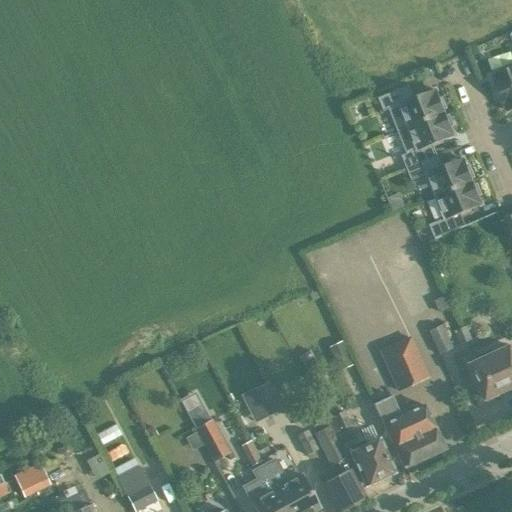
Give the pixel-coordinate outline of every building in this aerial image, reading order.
[(511,67),(494,75),(497,82),(495,83),(504,106),(506,105),(509,112),(511,111),(511,67)] [(436,92),(435,90),(415,98),(410,87),(379,99),(385,112),(390,110),(399,132),(446,113),(445,110),(447,109),(443,97),(440,98),(438,91),(436,92)] [(446,113),(399,132),(408,154),(403,156),(408,169),(438,156),(433,145),(454,137),(453,135),(455,134),(452,127),(454,126),(450,115),(447,116),(446,113)] [(438,156),(408,169),(413,181),(428,174),(437,197),(474,182),(473,179),(475,178),(471,166),(468,167),(465,160),(463,161),(463,159),(442,167),(438,156)] [(430,225),(436,238),(466,226),(462,214),(482,206),(481,204),(483,203),(480,196),(483,195),(478,184),(475,185),(474,182),(437,197),(446,219),(430,225)] [(439,313),(449,308),(443,296),(433,301),(439,313)] [(440,355),(452,349),(442,326),(430,331),(440,355)] [(465,329),(455,334),(460,346),(471,341),(465,329)] [(401,390),(430,377),(412,338),(383,350),(401,390)] [(342,341),(329,348),(339,371),(353,364),(342,341)] [(483,399),(511,386),(511,346),(492,355),(490,350),(466,360),(483,399)] [(308,350),(298,357),(308,373),(318,366),(308,350)] [(268,382),(255,389),(268,416),(282,409),(268,382)] [(421,465),(428,462),(428,458),(446,449),(425,405),(402,416),(392,396),(373,405),(403,469),(418,462),(421,465)] [(350,426),(343,411),(331,417),(338,432),(350,426)] [(325,418),(313,424),(318,433),(315,434),(332,467),(338,463),(344,474),(321,485),(335,511),(339,511),(366,499),(329,427),(325,418)] [(230,453),(212,420),(195,429),(213,462),(230,453)] [(144,430),(149,439),(156,435),(151,426),(144,430)] [(308,430),(297,435),(306,455),(318,449),(308,430)] [(391,475),(394,473),(379,441),(367,445),(365,441),(348,449),(355,465),(358,464),(367,485),(379,480),(384,482),(390,479),(391,475)] [(101,453),(88,459),(97,478),(110,472),(101,453)] [(132,458),(112,469),(117,478),(137,468),(132,458)] [(274,461),(263,467),(288,511),(313,511),(319,509),(301,476),(287,484),(274,461)] [(50,487),(40,467),(14,479),(24,499),(50,487)] [(288,511),(263,467),(253,473),(257,481),(243,488),(256,511),(288,511)] [(0,495),(10,490),(6,481),(0,483),(0,495)] [(148,484),(126,496),(134,511),(135,511),(156,501),(148,484)] [(94,511),(85,490),(62,500),(67,511),(94,511)]
